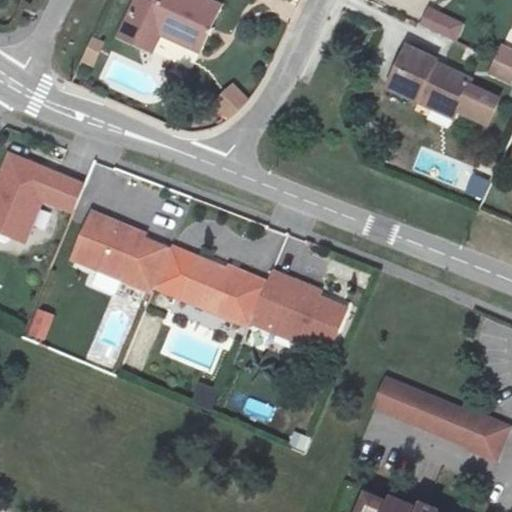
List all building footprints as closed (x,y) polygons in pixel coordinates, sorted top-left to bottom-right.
[(144,0),(127,39),(158,54),(167,33),(207,52),(229,8),(210,0),(144,0)] [(428,8),(421,23),(456,39),(463,23),(428,8)] [(92,38),(83,63),(96,67),(104,42),(92,38)] [(378,98),(412,115),(417,106),(453,121),(454,119),(484,132),(494,109),(463,96),(467,88),(428,70),(431,64),(403,48),(378,98)] [(511,56),(500,50),(487,76),(506,84),(511,72),(511,56)] [(232,83),(211,107),(229,123),(250,98),(232,83)] [(448,132),(453,121),(417,106),(412,115),(448,132)] [(40,203),(72,216),(82,189),(8,161),(0,182),(0,236),(23,246),(40,203)] [(117,231),(118,227),(91,215),(71,261),(151,296),(169,253),(142,242),(117,231)] [(117,231),(142,242),(144,237),(118,227),(117,231)] [(267,286),(252,280),(250,284),(224,274),(197,263),(181,302),(249,331),(250,327),(267,286)] [(226,269),(224,274),(250,284),(252,280),(226,269)] [(250,327),(272,336),(274,331),(306,344),(329,353),(346,313),(290,290),(293,284),(272,276),(267,286),(250,327)] [(112,295),(93,351),(120,360),(139,304),(112,295)] [(55,316),(38,310),(27,335),(44,342),(55,316)] [(274,331),(272,336),(304,349),(306,344),(274,331)] [(423,397),(387,381),(376,408),(411,422),(470,449),(469,450),(495,463),(508,431),(482,420),(481,422),(472,418),(423,397)] [(267,425),(282,431),(289,413),(274,407),(267,425)] [(360,511),(429,511),(422,508),(419,511),(414,511),(391,502),(389,508),(366,499),(360,511)]
